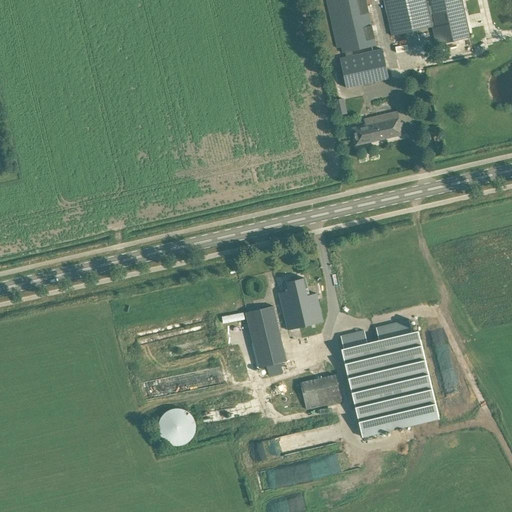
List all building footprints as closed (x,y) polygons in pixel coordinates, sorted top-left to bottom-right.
[(326,0),(337,48),(341,47),(343,53),(345,52),(346,57),(353,56),(352,50),(377,45),(366,0),(384,0),(393,35),(432,26),(436,45),(470,37),(461,0),(326,0)] [(346,57),(340,59),(346,87),(389,78),(383,49),(353,56),(346,57)] [(343,98),(334,100),(335,106),(345,104),(343,98)] [(352,129),(354,136),(356,146),(406,134),(403,123),(401,123),(398,112),(364,120),(366,126),(352,129)] [(279,293),(282,302),(288,330),(324,322),(317,293),(309,295),(305,278),(285,283),(287,291),(279,293)] [(247,311),(255,345),(252,346),(257,368),(266,365),(269,376),(283,373),(280,362),(286,361),(273,305),(247,311)] [(341,349),(362,437),(439,418),(418,330),(412,332),(409,320),(376,327),(379,340),(367,342),(364,330),(341,336),(343,348),(341,349)] [(302,383),(308,409),(343,401),(336,375),(302,383)] [(159,425),(159,427),(159,429),(159,430),(159,432),(160,433),(160,435),(161,436),(162,438),(163,439),(164,440),(165,441),(167,442),(168,443),(169,444),(171,444),(173,445),(174,445),(176,445),(177,445),(179,445),(181,445),(182,445),(184,444),(185,444),(187,443),(188,442),(189,441),(190,440),(192,438),(193,437),(193,436),(194,434),(195,433),(195,431),(195,430),(196,428),(196,426),(196,425),(195,423),(195,422),(194,420),(194,419),(193,417),(192,416),(191,415),(190,413),(189,412),(187,411),(186,411),(185,410),(183,409),(182,409),(180,409),(178,408),(177,408),(175,408),(174,409),(172,409),(171,410),(169,410),(168,411),(166,412),(165,413),(164,414),(163,415),(162,416),(161,418),(160,419),(160,421),(159,422),(159,424),(159,425)] [(263,490),(346,471),(342,452),(259,471),(263,490)]
